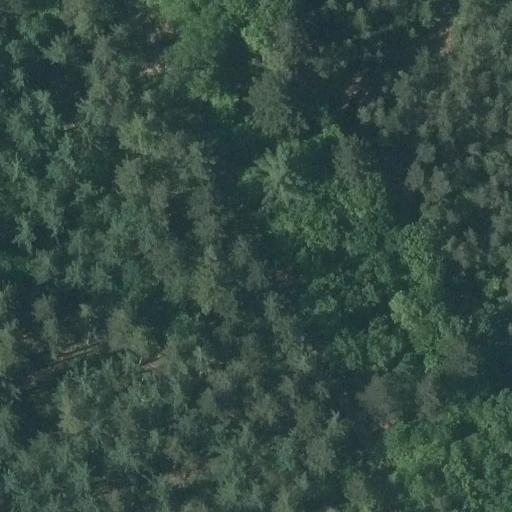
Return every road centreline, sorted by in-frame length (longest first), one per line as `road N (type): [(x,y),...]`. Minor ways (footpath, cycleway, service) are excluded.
road 1 (track): [(131,0),(324,373)]
road 2 (track): [(324,373),(195,357),(130,337),(76,340),(0,368)]
road 3 (track): [(324,373),(397,506)]
road 4 (track): [(511,443),(397,506)]
